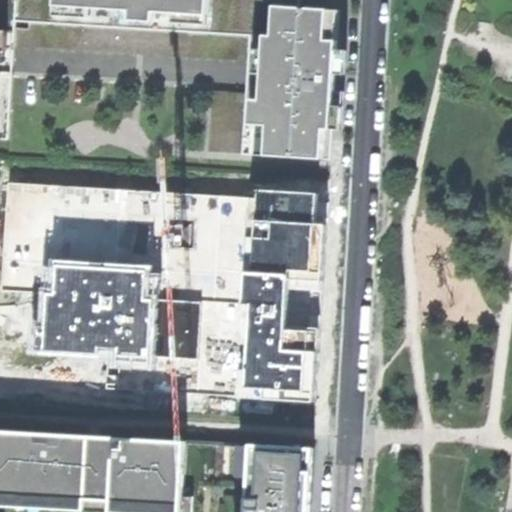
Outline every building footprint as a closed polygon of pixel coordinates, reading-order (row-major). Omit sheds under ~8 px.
[(0,138),(11,139),(18,21),(18,0),(1,0),(0,29),(7,29),(3,111),(0,110),(0,138)] [(18,0),(18,21),(56,23),(57,3),(57,0),(18,0)] [(57,0),(57,3),(141,8),(140,19),(160,20),(161,10),(216,13),(217,0),(57,0)] [(217,0),(216,13),(215,32),(252,34),(275,35),(284,35),(285,5),(302,6),(302,0),(217,0)] [(141,8),(57,3),(56,23),(215,32),(216,13),(161,10),(160,20),(140,19),(141,8)] [(302,6),(285,5),(284,35),(275,35),(271,100),(262,100),(261,124),(278,125),(277,156),(332,159),(333,128),(341,129),(346,39),(335,38),(337,8),(302,6)] [(245,154),(277,156),(278,125),(261,124),(262,100),(271,100),(275,35),(252,34),(245,154)] [(0,511),(311,511),(315,448),(252,445),(252,444),(0,429),(0,511)]
